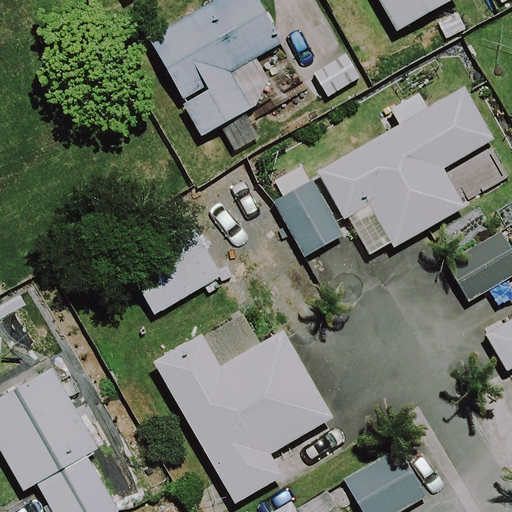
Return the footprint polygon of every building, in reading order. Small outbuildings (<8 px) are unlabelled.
[(281,42),(257,0),(209,0),(148,33),(184,98),(181,99),(200,133),(275,93),(255,56),(281,42)] [(447,0),(379,0),(396,29),(447,0)] [(360,76),(346,53),(313,72),(327,95),(360,76)] [(400,122),(317,169),(344,217),(348,215),(369,253),(391,241),(393,245),(466,204),(444,167),(494,139),(464,85),(428,105),(420,91),(391,107),(400,122)] [(274,200),(304,255),(343,234),(313,179),(274,200)] [(221,274),(186,215),(120,254),(154,313),(221,274)] [(511,274),(511,249),(501,230),(446,262),(469,300),(511,274)] [(511,317),(486,333),(507,368),(511,365),(511,317)] [(333,417),(283,329),(219,365),(201,332),(154,359),(235,501),(283,474),(270,452),(333,417)] [(97,447),(53,365),(0,393),(0,447),(23,490),(37,482),(52,511),(113,511),(118,510),(86,452),(97,447)] [(397,511),(427,495),(398,446),(344,478),(364,511),(397,511)] [(323,511),(297,511),(290,500),(269,511),(323,511),(324,511),(323,511)]
